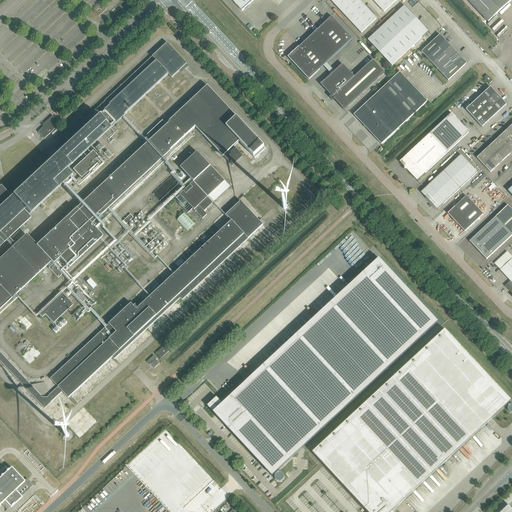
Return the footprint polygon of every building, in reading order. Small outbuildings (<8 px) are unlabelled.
[(231,0),(242,11),(253,0),(231,0)] [(330,0),(361,33),(377,19),(359,0),(330,0)] [(372,0),(384,12),(396,0),(372,0)] [(511,0),(467,0),(488,22),(511,0)] [(404,6),(368,40),(376,49),(392,66),(428,31),(404,6)] [(335,71),(327,63),(352,39),(332,17),(299,47),(288,57),(309,80),(320,70),(320,69),(323,66),(331,74),(335,71)] [(421,52),(427,58),(445,40),(444,41),(442,38),(443,38),(440,34),(421,52)] [(427,58),(432,63),(451,46),(449,47),(447,44),(448,43),(445,40),(427,58)] [(0,309),(43,269),(44,268),(51,262),(53,264),(48,268),(58,278),(102,237),(93,227),(99,221),(97,218),(105,211),(106,210),(112,204),(113,204),(127,191),(128,190),(140,179),(141,178),(157,163),(158,162),(170,150),(171,150),(180,142),(180,141),(191,131),(192,130),(195,127),(223,156),(234,146),(239,141),(254,157),(265,148),(237,118),(207,86),(166,125),(162,120),(146,135),(150,139),(36,245),(26,234),(15,245),(9,238),(31,218),(29,215),(72,175),(66,169),(101,137),(102,136),(111,128),(112,127),(152,90),(152,89),(164,78),(168,74),(172,78),(187,64),(167,43),(53,149),(55,151),(52,154),(48,158),(9,194),(1,185),(0,185),(0,309)] [(451,46),(432,63),(437,69),(456,51),(455,52),(452,50),(453,49),(451,46)] [(437,69),(443,75),(461,57),(460,58),(458,56),(459,55),(456,52),(456,51),(437,69)] [(448,80),(464,66),(466,64),(465,64),(463,61),(464,60),(461,57),(443,75),(448,80)] [(373,60),(354,77),(331,99),(332,100),(334,99),(344,110),(385,73),(373,60)] [(331,99),(354,77),(342,64),(335,71),(331,74),(320,84),(331,96),(329,97),(331,99)] [(354,115),(371,133),(381,144),(427,102),(400,72),(354,115)] [(493,81),(487,75),(484,78),(489,84),(493,81)] [(490,87),(481,95),(487,101),(496,93),(490,87)] [(487,101),(489,104),(492,107),(501,99),(496,93),(487,101)] [(476,100),(484,109),(489,104),(487,101),(481,95),(476,100)] [(501,99),(492,107),(498,113),(507,104),(501,99)] [(476,100),(471,105),(479,113),(484,109),(476,100)] [(489,104),(484,109),(492,117),(498,113),(492,107),(489,104)] [(474,118),(479,113),(471,105),(466,109),(474,118)] [(484,109),(479,113),(487,122),(492,117),(484,109)] [(417,181),(464,137),(469,132),(451,113),(399,162),(404,167),(404,168),(404,169),(407,169),(417,181)] [(487,122),(479,113),(474,118),(482,127),(487,122)] [(44,139),(60,124),(53,117),(52,117),(48,121),(48,122),(38,132),(44,139)] [(511,133),(508,129),(502,134),(509,141),(511,138),(511,133)] [(509,141),(502,134),(497,139),(504,146),(509,141)] [(497,139),(492,143),(499,151),(504,146),(497,139)] [(499,151),(492,143),(487,148),(494,155),(499,151)] [(504,146),(499,151),(506,158),(511,153),(504,146)] [(487,148),(482,153),(489,160),(494,155),(487,148)] [(93,151),(73,169),(81,178),(88,172),(91,176),(104,163),(93,151)] [(494,155),(501,163),(506,158),(499,151),(494,155)] [(193,182),(180,194),(193,208),(202,219),(207,214),(204,211),(199,205),(225,181),(210,165),(210,166),(197,152),(181,168),(191,179),(193,182)] [(484,165),(489,160),(482,153),(477,158),(484,165)] [(437,210),(464,185),(477,173),(461,155),(421,192),(437,210)] [(494,155),(489,160),(496,168),(501,163),(494,155)] [(489,160),(484,165),(490,172),(496,168),(489,160)] [(483,214),(466,196),(447,213),(452,218),(457,224),(465,232),(483,214)] [(187,263),(186,263),(137,309),(131,303),(50,379),(58,387),(47,397),(42,397),(0,352),(0,361),(44,409),(44,408),(62,391),(68,398),(112,357),(114,359),(180,298),(182,300),(263,225),(259,221),(241,201),(240,202),(237,205),(233,208),(226,215),(231,221),(200,250),(200,251),(194,256),(193,256),(187,263)] [(472,239),(469,241),(470,242),(470,241),(486,259),(511,235),(511,209),(508,205),(472,239)] [(185,212),(177,220),(187,231),(195,223),(185,212)] [(131,214),(122,222),(125,226),(134,218),(131,214)] [(511,256),(507,252),(494,264),(500,270),(510,281),(505,286),(511,293),(511,256)] [(216,397),(207,406),(272,476),(438,322),(379,258),(223,403),(216,397)] [(94,290),(100,285),(93,278),(88,283),(94,290)] [(62,293),(39,315),(42,318),(45,315),(53,323),(73,305),(62,293)] [(24,317),(19,322),(26,330),(32,325),(24,317)] [(312,452),(367,511),(393,511),(392,511),(488,422),(511,401),(445,329),(312,452)] [(172,348),(167,343),(155,354),(160,359),(164,356),(172,348)] [(33,346),(22,356),(30,364),(41,354),(33,346)] [(150,365),(151,364),(155,368),(159,364),(156,360),(157,358),(154,355),(147,362),(150,365)] [(204,397),(215,389),(211,383),(199,391),(204,397)] [(0,504),(1,504),(7,509),(5,511),(11,506),(14,504),(14,503),(33,485),(27,478),(24,481),(11,467),(0,477),(0,504)]
